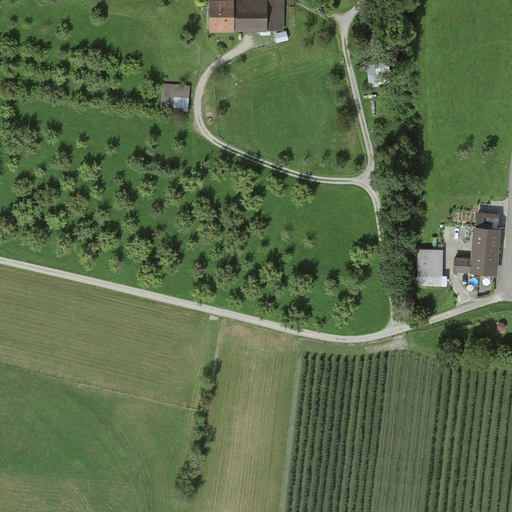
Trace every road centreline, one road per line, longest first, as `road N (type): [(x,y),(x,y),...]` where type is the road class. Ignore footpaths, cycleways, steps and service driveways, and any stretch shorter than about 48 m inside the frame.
road 1 (track): [(509,293),(375,337),(339,339),(0,261)]
road 2 (track): [(371,182),(317,180),(225,148),(205,133),(197,111),(208,71),(254,41)]
road 3 (track): [(371,182),(345,44),(345,25),(362,0)]
road 4 (track): [(396,313),(371,182)]
